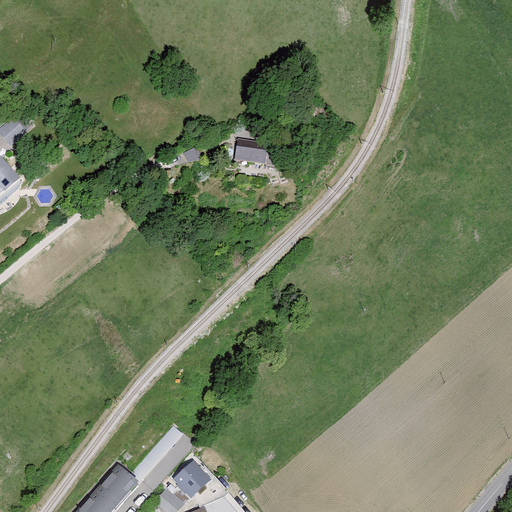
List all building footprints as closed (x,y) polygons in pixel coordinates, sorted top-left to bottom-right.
[(14,120),(0,132),(0,133),(11,147),(26,134),(14,120)] [(266,146),(240,143),(238,160),(264,163),(266,146)] [(0,154),(0,194),(20,177),(0,154)] [(212,479),(194,460),(174,479),(191,498),(212,479)] [(108,511),(137,478),(119,464),(78,511),(108,511)] [(176,511),(182,506),(167,492),(157,503),(167,511),(176,511)] [(205,511),(232,511),(225,503),(205,511)]
